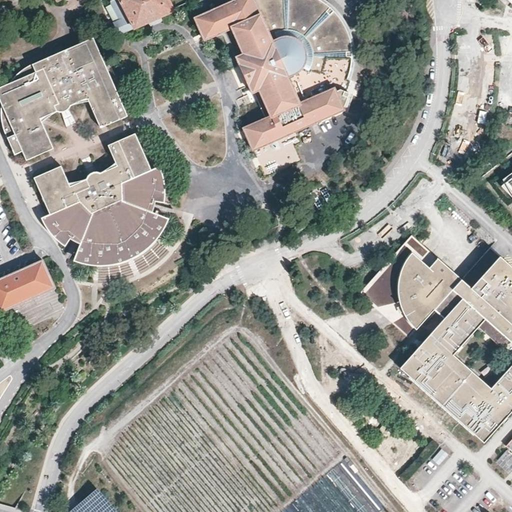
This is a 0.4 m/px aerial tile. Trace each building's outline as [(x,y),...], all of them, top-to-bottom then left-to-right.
[(175,12),(169,0),(114,0),(111,2),(112,4),(119,19),(113,21),(119,35),(134,28),(135,30),(175,12)] [(254,0),(235,0),(218,7),(196,16),(195,17),(205,40),(219,34),(234,28),(244,52),(237,55),(252,92),(260,89),(271,115),(244,126),(254,148),(296,130),(345,110),(344,108),(336,91),(335,88),(324,92),(299,103),(291,83),(288,77),(297,74),(298,73),(299,73),(300,72),(301,71),(303,68),(305,65),(306,62),(307,59),(307,55),(307,52),(306,49),(304,46),(302,43),(300,40),(297,38),(293,37),(292,36),(291,36),(290,36),(289,36),(287,36),(285,36),(283,36),(281,37),(273,40),(254,0)] [(329,6),(321,0),(254,0),(273,40),(281,37),(283,36),(285,36),(287,36),(289,36),(290,36),(291,36),(292,36),(293,37),(297,38),(300,40),(302,43),(304,46),(306,49),(307,52),(307,55),(307,59),(306,62),(305,65),(303,68),(301,71),(300,72),(299,73),(298,73),(297,74),(288,77),(291,83),(299,103),(324,92),(335,88),(336,91),(341,89),(345,90),(348,79),(351,71),(352,59),(352,48),(350,38),(347,28),(341,19),(336,12),(329,6)] [(119,19),(112,4),(106,7),(113,21),(119,19)] [(129,116),(94,37),(33,64),(18,74),(12,82),(0,86),(0,97),(2,103),(2,116),(3,127),(8,137),(14,150),(13,150),(16,155),(21,153),(20,152),(24,151),(28,160),(50,150),(34,115),(91,90),(107,125),(129,116)] [(345,90),(341,89),(336,91),(344,108),(349,97),(343,95),(345,90)] [(91,90),(34,115),(50,150),(55,148),(41,118),(58,111),(61,112),(65,112),(68,110),(71,108),(72,105),(88,98),(101,128),(107,125),(91,90)] [(301,142),(296,130),(254,148),(267,176),(293,164),(287,148),(295,145),(301,142)] [(66,246),(71,238),(74,234),(83,238),(81,243),(75,260),(87,263),(100,264),(105,265),(117,263),(126,260),(137,255),(148,248),(156,242),(162,234),(171,217),(157,213),(153,212),(149,210),(151,200),(156,201),(157,196),(154,175),(152,169),(136,133),(114,142),(123,163),(118,165),(102,172),(98,171),(95,171),(92,173),(89,175),(87,179),(71,186),(66,188),(57,168),(35,177),(51,213),(42,217),(43,219),(47,227),(51,233),(56,238),(62,243),(66,246)] [(123,163),(114,142),(109,145),(118,165),(123,163)] [(302,160),(295,145),(287,148),(293,164),(302,160)] [(71,186),(62,165),(57,168),(66,188),(71,186)] [(165,180),(164,175),(163,171),(161,166),(152,169),(154,175),(157,196),(156,201),(165,203),(166,200),(166,195),(166,187),(165,180)] [(83,238),(74,234),(71,238),(81,243),(83,238)] [(499,256),(491,249),(462,280),(412,236),(359,296),(409,341),(434,310),(443,319),(399,369),(484,443),(511,412),(511,265),(500,255),(499,256)] [(0,278),(0,311),(54,288),(52,281),(43,260),(0,278)] [(398,477),(406,484),(439,445),(431,439),(398,477)] [(438,465),(448,455),(441,448),(431,458),(438,465)] [(511,456),(505,450),(495,462),(507,473),(511,466),(511,456)] [(117,511),(97,488),(69,511),(117,511)]
